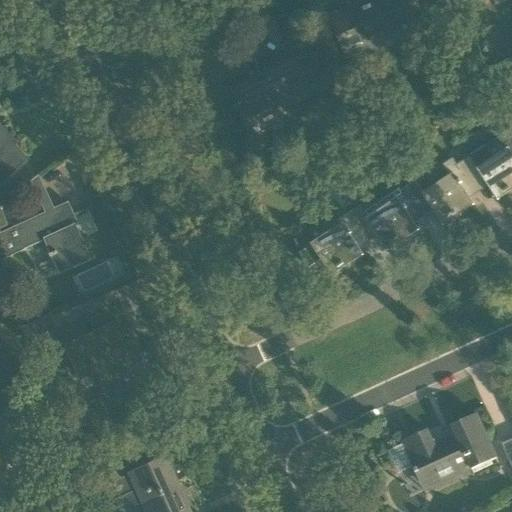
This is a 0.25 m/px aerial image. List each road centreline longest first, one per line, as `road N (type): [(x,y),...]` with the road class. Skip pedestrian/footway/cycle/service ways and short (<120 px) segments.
road 1 (residential): [(234,371),(511,252)]
road 2 (unclassified): [(234,371),(122,118)]
road 3 (residential): [(271,456),(511,348)]
road 4 (residential): [(122,118),(260,0)]
road 5 (unclassified): [(122,118),(40,0)]
